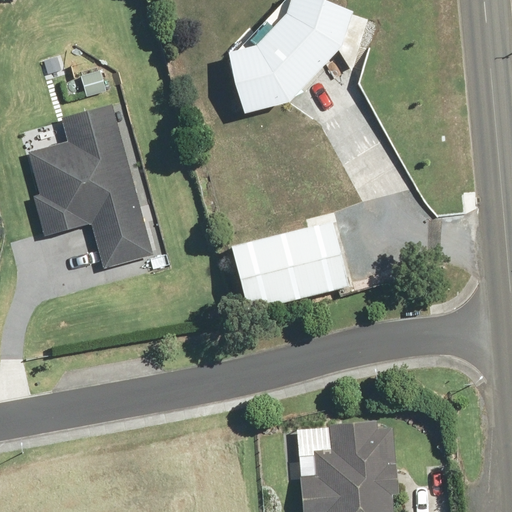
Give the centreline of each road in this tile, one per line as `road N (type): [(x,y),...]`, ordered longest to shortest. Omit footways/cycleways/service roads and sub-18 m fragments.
road 1 (residential): [(509,325),(0,424)]
road 2 (tertiary): [(484,0),(509,325)]
